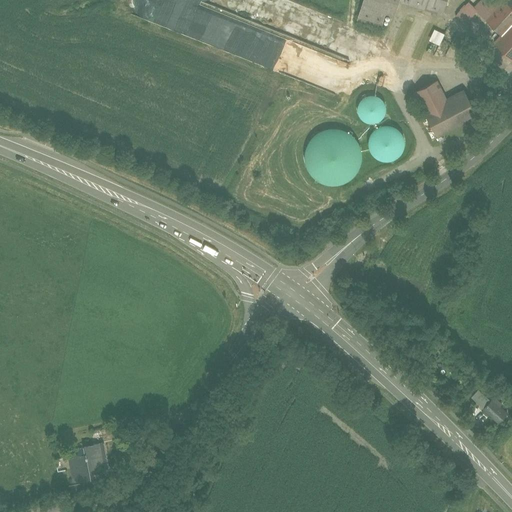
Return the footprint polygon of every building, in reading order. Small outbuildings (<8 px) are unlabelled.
[(270,25),(279,29),(290,0),(289,0),(279,0),(274,16),(273,16),(270,25)] [(443,15),(447,0),(363,0),(358,18),(390,29),(399,1),(443,15)] [(511,0),(485,0),(476,11),(502,32),(511,20),(511,0)] [(511,20),(502,32),(493,42),(511,59),(511,20)] [(431,40),(442,45),(447,33),(436,29),(431,40)] [(475,111),(462,88),(448,96),(438,78),(418,90),(429,109),(425,112),(437,133),(475,111)] [(359,99),(358,104),(359,108),(361,113),(364,116),(368,119),(373,119),(378,118),(382,116),(385,112),(387,108),(388,103),(386,99),(384,95),(380,92),(375,90),(370,90),(366,92),(362,95),(359,99)] [(376,126),(372,130),(370,136),(369,142),(371,147),(374,152),(379,156),(385,158),(391,158),(397,156),(402,152),(405,146),(407,140),(406,134),(403,128),(398,124),(392,121),(386,121),(381,122),(376,126)] [(321,178),(330,181),(339,181),(348,178),(356,173),(361,165),(364,156),(364,146),(360,137),(354,130),(345,125),(336,124),(326,125),(318,129),(311,136),(307,145),(306,154),(308,164),(313,172),(321,178)] [(482,406),(489,400),(479,389),(472,396),(482,406)] [(489,400),(482,406),(498,423),(509,412),(493,396),(489,400)] [(115,466),(111,441),(88,445),(89,452),(72,455),(77,483),(101,478),(99,469),(115,466)]
